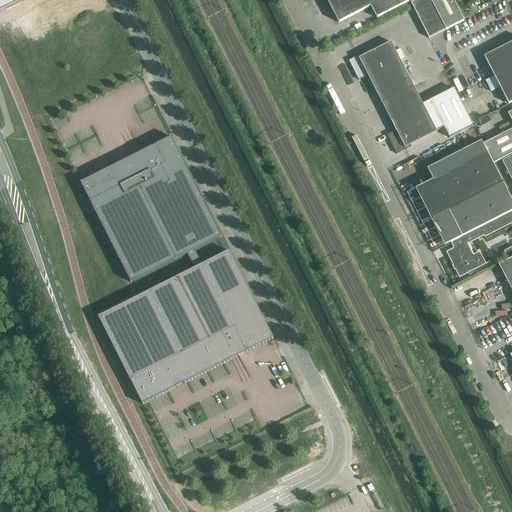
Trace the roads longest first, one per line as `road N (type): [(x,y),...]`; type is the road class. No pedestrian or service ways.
road 1 (unclassified): [(256,511),(327,473),(338,431),(121,0)]
road 2 (unclassified): [(511,429),(289,0)]
road 3 (secondary): [(53,300),(137,472)]
road 4 (secondary): [(53,300),(11,165)]
road 5 (secondary): [(0,178),(53,300)]
